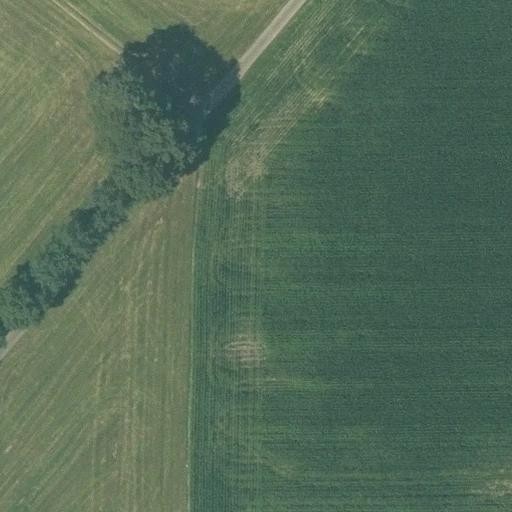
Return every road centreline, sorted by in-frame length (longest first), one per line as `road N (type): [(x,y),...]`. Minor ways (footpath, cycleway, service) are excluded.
road 1 (unclassified): [(0,354),(298,0)]
road 2 (track): [(202,113),(59,0)]
